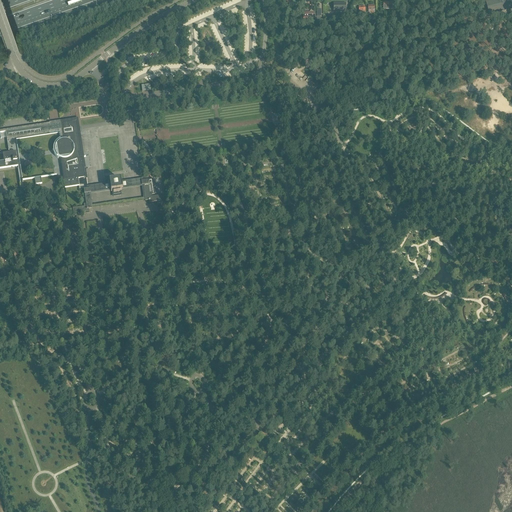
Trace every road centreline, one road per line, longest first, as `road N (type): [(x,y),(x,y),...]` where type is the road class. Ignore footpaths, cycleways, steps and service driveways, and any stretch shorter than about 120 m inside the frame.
road 1 (track): [(511,385),(387,458),(333,511)]
road 2 (tertiary): [(16,64),(40,84),(71,81),(193,0)]
road 3 (track): [(258,425),(277,414),(327,351),(312,336),(310,314),(289,317),(287,336),(307,341)]
